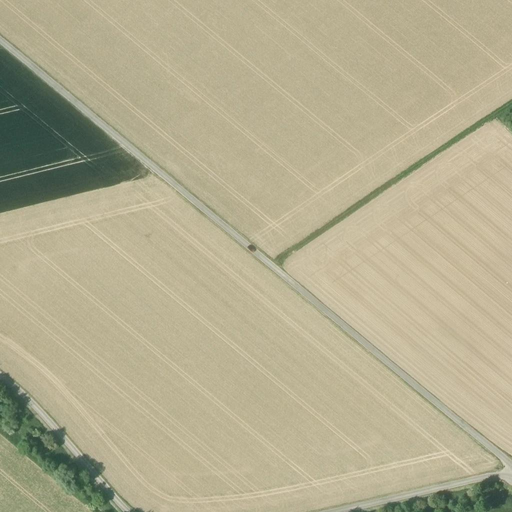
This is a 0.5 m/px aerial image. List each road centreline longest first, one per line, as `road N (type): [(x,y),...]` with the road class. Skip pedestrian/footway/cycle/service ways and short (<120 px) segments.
road 1 (tertiary): [(511,466),(0,40)]
road 2 (track): [(270,265),(511,105)]
road 3 (tertiary): [(0,377),(128,511)]
road 4 (tertiary): [(336,511),(511,471)]
